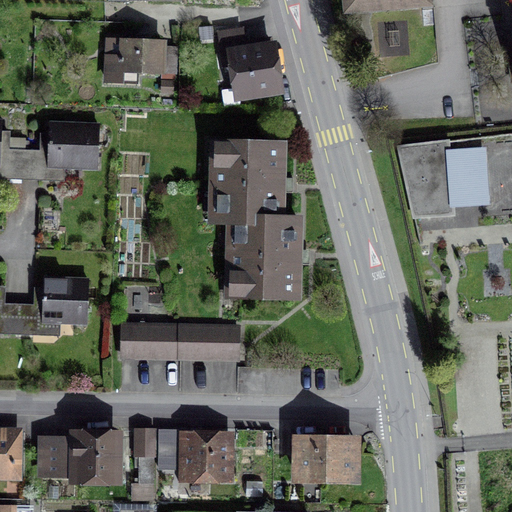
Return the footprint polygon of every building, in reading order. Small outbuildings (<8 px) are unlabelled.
[(221,52),(233,50),(240,95),(277,89),(270,40),(244,44),(242,30),(219,33),(221,52)] [(179,48),(110,45),(108,81),(177,85),(179,48)] [(101,129),(50,128),(49,174),(101,175),(101,129)] [(399,147),(414,217),(453,215),(452,195),(444,196),(442,163),(450,162),(448,142),(399,147)] [(8,181),(25,181),(26,150),(10,149),(8,181)] [(229,227),(290,227),(289,149),(212,149),(212,228),(229,227)] [(41,150),(26,150),(25,181),(40,182),(41,150)] [(290,227),(229,227),(229,309),(305,308),(305,227),(290,227)] [(91,281),(45,280),(44,329),(90,330),(91,281)] [(18,305),(5,305),(4,333),(18,334),(18,305)] [(32,305),(18,305),(18,334),(32,334),(32,305)] [(180,328),(124,326),(122,365),(179,366),(180,328)] [(243,330),(180,328),(179,366),(242,367),(243,330)] [(159,432),(142,431),(139,483),(156,484),(159,432)] [(26,436),(0,434),(0,485),(24,487),(26,436)] [(71,441),(40,441),(39,486),(125,487),(125,438),(71,437),(71,441)] [(237,437),(181,437),(181,489),(237,489),(237,437)] [(364,444),(296,442),(295,488),(363,490),(364,444)]
